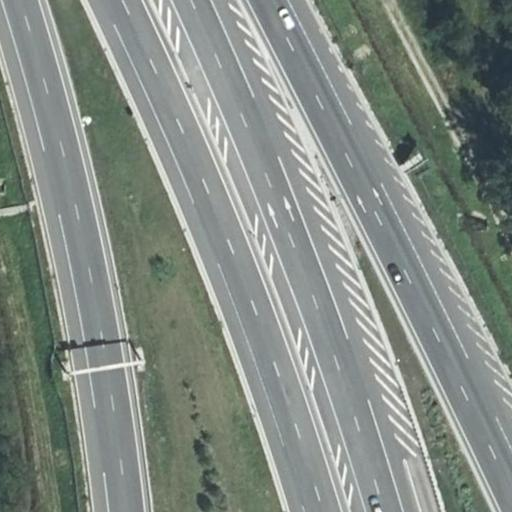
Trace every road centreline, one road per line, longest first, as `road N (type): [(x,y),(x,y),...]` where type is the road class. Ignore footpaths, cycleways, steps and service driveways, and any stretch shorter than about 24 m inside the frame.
road 1 (motorway): [(511,497),(266,0)]
road 2 (motorway): [(122,0),(231,260),(322,511)]
road 3 (motorway): [(384,511),(310,289),(191,0)]
road 4 (motorway): [(18,0),(74,208),(124,511)]
road 5 (track): [(511,278),(374,0)]
road 6 (track): [(511,228),(487,227),(472,0)]
